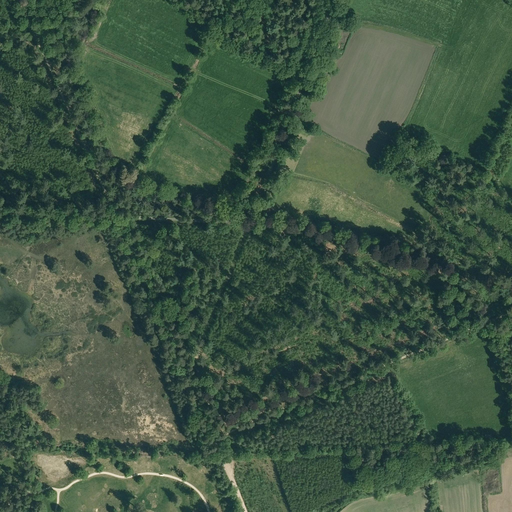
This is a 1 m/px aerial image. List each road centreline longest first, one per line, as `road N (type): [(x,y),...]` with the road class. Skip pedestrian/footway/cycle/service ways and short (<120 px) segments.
road 1 (track): [(218,431),(511,305)]
road 2 (track): [(19,0),(117,217)]
road 3 (track): [(117,217),(208,436)]
